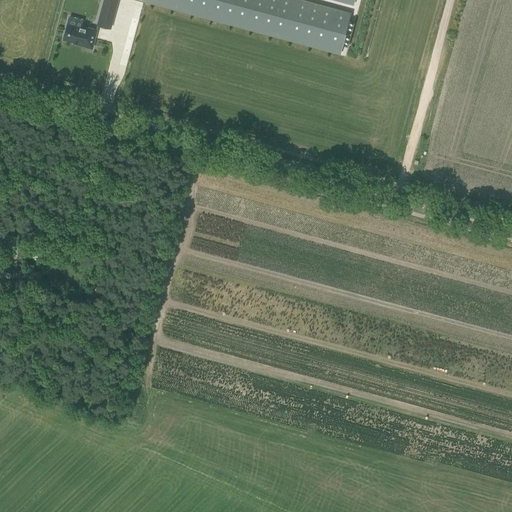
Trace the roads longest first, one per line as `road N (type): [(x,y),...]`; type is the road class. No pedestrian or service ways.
road 1 (tertiary): [(398,195),(0,90)]
road 2 (unclassified): [(398,195),(450,0)]
